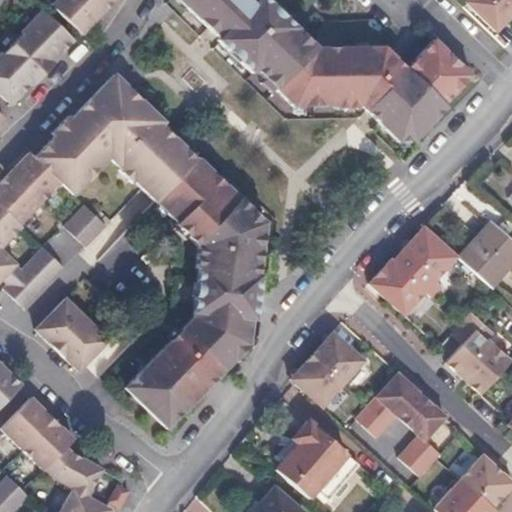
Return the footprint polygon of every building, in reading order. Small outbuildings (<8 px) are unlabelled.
[(113,0),(52,0),(49,4),(80,35),(113,0)] [(218,40),(216,42),(249,74),(252,70),(261,79),(271,89),(290,107),(332,107),(334,109),(360,108),(364,112),(369,107),(380,118),(375,123),(397,144),(410,144),(445,107),(443,105),(470,77),(431,41),(405,68),(382,47),(315,48),(263,0),(175,0),(193,16),(218,40)] [(511,5),(511,0),(467,0),(464,3),(487,25),(497,14),(501,17),(511,5)] [(0,56),(0,102),(5,108),(27,85),(29,87),(55,62),(53,60),(71,41),(39,10),(21,29),(24,31),(0,56)] [(501,17),(497,14),(487,25),(490,28),(501,17)] [(113,75),(109,80),(128,98),(132,94),(130,92),(113,75)] [(261,79),(257,83),(267,93),(271,89),(261,79)] [(66,118),(52,133),(55,135),(33,158),(57,182),(73,197),(109,161),(120,172),(118,174),(131,187),(133,185),(154,205),(196,162),(159,126),(161,123),(146,108),(132,94),(128,98),(109,80),(69,121),(66,118)] [(369,107),(364,112),(375,123),(380,118),(369,107)] [(0,181),(0,276),(13,264),(0,251),(0,243),(17,226),(16,225),(57,182),(33,158),(27,153),(0,181)] [(192,272),(196,273),(190,320),(120,390),(132,402),(136,398),(166,428),(230,364),(231,365),(246,350),(249,323),(252,324),(258,280),(255,279),(263,226),(196,162),(154,205),(175,225),(172,228),(195,250),(192,272)] [(84,205),(64,226),(86,247),(106,226),(84,205)] [(421,226),(395,253),(415,271),(406,281),(421,294),(420,295),(428,302),(439,290),(432,283),(455,257),(422,227),(421,226)] [(511,269),(511,243),(493,227),(460,262),(493,291),(511,269)] [(38,248),(17,268),(1,285),(0,285),(0,291),(17,309),(58,268),(38,248)] [(395,253),(387,263),(406,281),(415,271),(395,253)] [(385,261),(364,285),(400,318),(420,295),(421,294),(406,281),(387,263),(385,261)] [(17,268),(13,264),(0,276),(0,283),(1,285),(17,268)] [(64,298),(54,309),(97,352),(108,341),(64,298)] [(54,309),(35,329),(79,372),(97,352),(54,309)] [(466,316),(456,327),(447,337),(458,347),(477,326),(466,316)] [(477,326),(458,347),(469,357),(453,375),(476,397),(503,367),(509,360),(485,338),(488,335),(477,326)] [(326,337),(306,359),(339,388),(358,366),(326,337)] [(469,357),(458,347),(442,365),(453,375),(469,357)] [(339,388),(306,359),(284,383),(288,386),(317,412),(339,388)] [(0,408),(19,388),(21,386),(0,365),(0,408)] [(413,393),(393,376),(371,401),(391,418),(413,393)] [(391,418),(390,419),(413,439),(414,438),(435,413),(413,393),(391,418)] [(31,400),(1,432),(44,473),(66,451),(74,443),(31,400)] [(371,401),(361,412),(381,430),(390,419),(391,418),(371,401)] [(361,412),(351,424),(369,439),(371,441),(381,430),(361,412)] [(441,419),(435,413),(414,438),(420,443),(441,419)] [(289,441),(295,446),(273,471),(305,499),(314,490),(343,457),(305,422),(289,441)] [(413,439),(404,449),(426,468),(436,456),(420,443),(414,438),(413,439)] [(394,460),(397,463),(416,479),(426,468),(404,449),(394,460)] [(68,453),(66,451),(44,473),(54,481),(68,453)] [(54,481),(72,491),(60,511),(108,511),(109,510),(105,507),(87,498),(102,471),(68,453),(54,481)] [(478,457),(457,482),(488,509),(509,485),(478,457)] [(0,511),(16,511),(30,500),(9,479),(0,487),(0,511)] [(457,482),(451,489),(477,511),(490,511),(488,509),(457,482)] [(126,493),(115,487),(107,502),(118,508),(126,493)] [(301,511),(274,488),(254,511),(301,511)] [(477,511),(451,489),(431,511),(477,511)]
